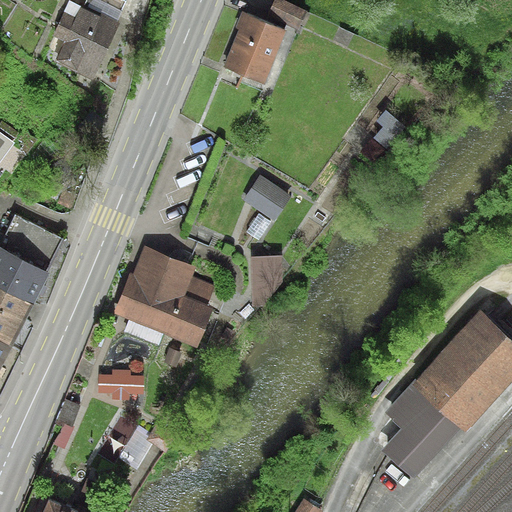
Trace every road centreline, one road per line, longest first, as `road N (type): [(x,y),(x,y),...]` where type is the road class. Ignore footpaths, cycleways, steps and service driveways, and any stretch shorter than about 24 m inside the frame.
road 1 (primary): [(5,475),(201,0)]
road 2 (residential): [(340,511),(382,407),(424,348),(473,294),(511,274)]
